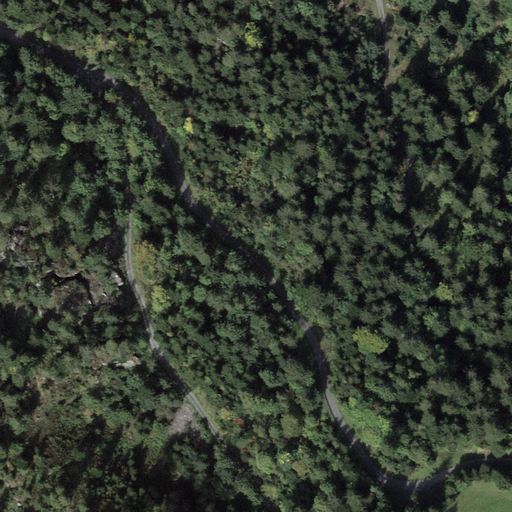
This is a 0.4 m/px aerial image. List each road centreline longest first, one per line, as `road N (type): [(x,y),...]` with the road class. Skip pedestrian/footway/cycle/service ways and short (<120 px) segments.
road 1 (unclassified): [(511,462),(470,465),(413,488),(385,482),(339,423),(307,330),(196,212),(145,113),(111,83),(0,32)]
road 2 (track): [(64,60),(114,113),(122,134),(129,277),(155,346),(274,511)]
road 3 (track): [(378,0),(392,113),(431,275),(460,355),(511,410)]
